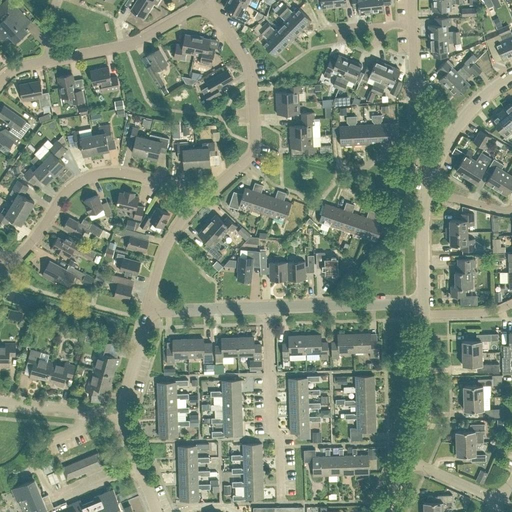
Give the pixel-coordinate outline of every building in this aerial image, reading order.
[(27,29),(25,27),(24,26),(20,22),(27,15),(12,0),(5,0),(0,5),(0,8),(4,13),(0,16),(0,36),(2,39),(8,34),(15,41),(20,36),(21,37),(28,30),(27,29)] [(135,0),(131,8),(132,8),(143,15),(144,16),(147,11),(149,12),(155,2),(158,4),(160,0),(135,0)] [(247,5),(236,0),(227,0),(224,7),(232,11),(230,17),(244,25),(245,24),(250,14),(244,11),(247,5)] [(352,0),(353,7),(358,7),(359,14),(372,12),(370,0),(352,0)] [(370,0),(372,12),(385,11),(384,4),(391,3),(390,0),(370,0)] [(451,3),(461,2),(462,2),(462,0),(431,0),(432,11),(451,10),(451,3)] [(280,7),(302,29),(311,20),(297,6),(292,11),(284,3),(280,7)] [(284,19),(279,24),(293,38),(302,29),(280,7),(276,11),(284,19)] [(462,8),(462,16),(476,15),(475,8),(462,8)] [(264,19),(266,16),(263,14),(262,17),(257,20),(259,23),(264,19)] [(428,25),(429,37),(459,36),(459,30),(447,31),(447,24),(451,24),(451,17),(435,18),(435,25),(428,25)] [(262,25),(284,47),(293,38),(279,24),(275,29),(266,21),(262,25)] [(511,55),(511,50),(501,23),(496,26),(497,28),(496,29),(501,39),(494,42),(502,60),(511,55)] [(501,23),(511,50),(511,34),(508,24),(502,26),(501,23)] [(250,27),(245,24),(244,25),(241,30),(245,32),(250,27)] [(275,56),(284,47),(262,25),(258,29),(267,37),(261,43),(275,56)] [(187,52),(195,54),(198,36),(186,33),(184,44),(178,43),(175,57),(186,60),(187,52)] [(198,36),(195,54),(202,55),(200,63),(212,65),(215,47),(209,46),(211,39),(198,36)] [(429,51),(433,50),(433,57),(448,56),(447,50),(448,50),(448,43),(459,42),(459,36),(429,37),(429,51)] [(148,67),(154,78),(159,86),(164,83),(160,74),(162,73),(160,68),(161,68),(168,63),(160,48),(148,55),(153,64),(148,67)] [(332,85),(338,87),(350,59),(338,54),(335,60),(330,58),(324,74),(330,77),(332,72),(337,74),(332,85)] [(135,57),(141,77),(149,74),(143,55),(135,57)] [(370,89),(376,92),(387,63),(376,58),(372,66),(368,65),(362,78),(367,80),(369,76),(375,79),(370,89)] [(350,59),(338,87),(343,90),(348,79),(355,81),(362,64),(350,59)] [(437,70),(443,75),(439,80),(448,88),(469,66),(465,62),(457,71),(452,66),(454,65),(448,59),(437,70)] [(469,66),(448,88),(457,97),(470,84),(465,79),(472,71),(476,75),(482,70),(474,62),(469,66)] [(387,63),(376,92),(381,94),(386,83),(392,86),(390,91),(396,94),(401,82),(395,78),(399,69),(387,63)] [(101,82),(102,84),(103,92),(120,88),(117,76),(111,77),(109,66),(91,70),(94,83),(101,82)] [(202,89),(208,101),(210,100),(222,93),(219,88),(235,78),(229,68),(207,81),(210,85),(202,89)] [(76,91),(73,74),(59,77),(62,97),(72,95),(74,103),(85,101),(83,90),(76,91)] [(43,93),(41,80),(20,84),(23,100),(39,97),(41,107),(52,105),(49,92),(43,93)] [(277,92),(277,103),(299,102),(299,91),(301,91),(301,85),(288,85),(289,91),(277,92)] [(334,99),(331,105),(333,105),(338,104),(340,104),(340,96),(334,97),(334,99)] [(322,107),(331,106),(331,105),(334,99),(322,99),(322,107)] [(299,102),(277,103),(278,114),(300,113),(299,102)] [(511,106),(510,104),(500,111),(508,120),(511,116),(511,106)] [(0,115),(13,125),(10,130),(21,138),(25,131),(20,127),(25,120),(5,105),(0,112),(0,115)] [(491,119),(498,128),(508,120),(500,111),(491,119)] [(374,124),(365,125),(366,144),(379,143),(377,114),(372,115),(372,120),(374,122),(374,124)] [(382,114),(377,114),(379,143),(391,142),(390,123),(380,124),(380,122),(382,119),(382,114)] [(353,145),(352,116),(347,116),(347,122),(349,124),(349,126),(339,126),(341,145),(353,145)] [(357,116),(352,116),(353,145),(366,144),(365,125),(356,125),(356,123),(357,121),(357,116)] [(152,120),(143,118),(142,123),(144,123),(143,126),(150,128),(152,120)] [(290,125),(290,137),(313,136),(312,125),(315,125),(315,118),(302,119),(302,125),(290,125)] [(511,125),(508,120),(498,128),(505,137),(511,131),(511,125)] [(101,134),(94,135),(97,152),(110,150),(108,140),(113,139),(110,124),(99,127),(101,134)] [(133,153),(146,155),(150,138),(149,138),(137,135),(139,128),(133,126),(130,139),(136,140),(133,153)] [(10,147),(13,142),(17,144),(21,138),(10,130),(7,128),(3,132),(0,130),(0,129),(0,147),(1,148),(4,143),(10,147)] [(97,152),(94,135),(81,138),(80,131),(74,132),(74,134),(75,140),(76,146),(82,145),(84,155),(97,152)] [(316,140),(323,139),(323,131),(315,131),(316,140)] [(474,141),(485,148),(491,137),(480,131),(474,141)] [(150,138),(146,155),(158,158),(160,150),(166,152),(169,138),(150,133),(149,138),(150,138)] [(37,150),(35,153),(36,154),(44,161),(57,174),(66,165),(59,157),(63,153),(61,152),(65,148),(64,147),(67,144),(63,135),(58,140),(57,140),(53,144),(49,148),(44,144),(37,150)] [(458,142),(464,146),(468,139),(463,135),(458,142)] [(313,136),(290,137),(291,148),(303,147),(303,153),(316,152),(316,146),(313,146),(313,136)] [(185,167),(199,166),(197,148),(188,148),(187,141),(177,142),(178,157),(184,156),(185,167)] [(197,148),(199,166),(211,165),(210,155),(216,154),(215,142),(202,143),(202,147),(197,148)] [(452,153),(460,158),(463,159),(466,154),(455,147),(452,152),(452,153)] [(456,171),(466,177),(476,161),(470,157),(473,153),(468,150),(466,154),(463,159),(456,171)] [(25,174),(33,182),(36,179),(37,180),(41,176),(48,183),(57,174),(44,161),(36,154),(31,160),(35,164),(32,167),(28,171),(25,174)] [(486,182),(497,189),(506,173),(501,169),(504,165),(494,159),(486,171),(491,174),(486,182)] [(476,161),(466,177),(476,183),(488,163),(484,160),(481,164),(476,161)] [(506,173),(497,189),(507,195),(511,187),(511,174),(511,176),(506,173)] [(16,196),(12,203),(28,213),(35,202),(24,195),(28,189),(29,186),(19,180),(11,193),(16,196)] [(239,205),(251,209),(259,184),(255,182),(252,190),(245,188),(243,194),(234,191),(229,205),(238,209),(239,205)] [(251,209),(262,213),(268,195),(261,193),(264,185),(259,184),(251,209)] [(142,219),(145,206),(138,204),(139,196),(134,195),(135,192),(124,190),(124,193),(120,192),(117,206),(131,210),(130,216),(142,219)] [(262,213),(273,217),(282,191),(278,190),(275,198),(268,195),(262,213)] [(282,191),(273,217),(285,221),(291,203),(284,200),(286,193),(282,191)] [(102,204),(99,194),(85,200),(90,214),(104,209),(106,215),(112,213),(108,201),(102,204)] [(330,225),(342,229),(350,203),(346,202),(343,210),(336,207),(330,225)] [(28,213),(12,203),(8,209),(4,207),(1,212),(0,211),(0,218),(8,223),(11,218),(22,224),(28,213)] [(319,221),(330,225),(336,207),(325,203),(319,221)] [(342,229),(354,233),(359,215),(352,212),(355,205),(350,203),(342,229)] [(163,227),(171,214),(158,207),(152,217),(147,214),(140,225),(145,228),(150,220),(163,227)] [(354,233),(365,236),(373,211),(369,210),(367,217),(359,215),(354,233)] [(373,211),(365,236),(377,240),(383,222),(375,220),(378,213),(373,211)] [(446,230),(446,232),(468,232),(468,225),(474,224),(474,213),(461,214),(461,219),(449,220),(449,227),(447,227),(447,230),(446,230)] [(217,215),(208,224),(221,236),(227,231),(230,233),(237,226),(228,217),(224,221),(217,215)] [(70,217),(64,227),(81,237),(86,226),(92,229),(95,224),(84,218),(81,223),(70,217)] [(134,229),(136,230),(140,222),(136,221),(128,218),(125,227),(134,229)] [(221,236),(208,224),(199,234),(209,242),(205,247),(218,259),(222,255),(212,246),(221,236)] [(146,252),(149,240),(136,237),(138,232),(121,227),(119,234),(130,237),(127,247),(146,252)] [(462,250),(475,250),(475,239),(468,239),(468,232),(446,232),(446,235),(447,235),(447,237),(450,237),(450,244),(462,244),(462,250)] [(78,254),(79,252),(80,250),(81,249),(83,244),(73,238),(70,243),(63,239),(59,237),(52,248),(69,257),(73,251),(78,254)] [(102,248),(106,241),(100,238),(96,245),(102,248)] [(95,252),(91,249),(83,245),(81,249),(80,250),(79,252),(91,259),(95,252)] [(105,255),(113,257),(115,249),(107,248),(105,255)] [(252,266),(260,266),(260,251),(247,250),(247,257),(238,256),(237,271),(239,271),(238,279),(251,280),(252,266)] [(260,251),(260,266),(261,274),(270,273),(270,280),(276,280),(277,281),(278,282),(279,282),(280,281),(281,281),(281,280),(288,280),(287,261),(269,262),(270,267),(267,267),(266,251),(260,251)] [(120,270),(138,274),(141,261),(125,257),(125,254),(119,252),(116,261),(122,262),(120,270)] [(325,275),(338,275),(338,256),(325,256),(325,252),(317,252),(317,265),(322,265),(322,269),(325,269),(325,275)] [(305,261),(287,261),(288,280),(294,279),(294,280),(295,281),(296,281),(297,281),(298,281),(298,280),(299,279),(305,279),(305,272),(314,272),(314,255),(308,255),(308,265),(305,265),(305,261)] [(75,267),(77,262),(71,258),(68,263),(75,267)] [(455,285),(451,285),(452,296),(460,296),(461,304),(478,304),(477,294),(465,295),(465,288),(472,288),(472,266),(475,266),(475,259),(457,259),(457,271),(455,271),(455,285)] [(44,272),(42,275),(54,281),(55,278),(69,285),(74,275),(82,280),(85,273),(69,264),(67,269),(50,260),(44,272)] [(129,300),(133,285),(124,283),(125,277),(98,270),(96,276),(119,282),(115,296),(129,300)] [(492,274),(492,287),(502,286),(501,274),(492,274)] [(503,345),(503,356),(503,357),(510,356),(511,356),(511,331),(510,332),(510,345),(503,345)] [(354,352),(353,333),(337,334),(338,342),(331,342),(331,358),(338,358),(338,353),(354,352)] [(369,333),(353,333),(354,352),(370,352),(370,357),(377,356),(376,340),(369,341),(369,333)] [(462,340),(463,353),(482,352),(482,340),(498,340),(498,333),(477,333),(477,340),(462,340)] [(282,344),(282,356),(283,356),(283,367),(290,367),(290,354),(305,354),(304,335),(288,336),(288,343),(282,344)] [(311,335),(304,335),(305,354),(320,353),(320,358),(327,358),(327,342),(320,342),(320,335),(311,335)] [(222,356),(238,356),(237,337),(221,338),(221,345),(214,346),(215,362),(222,362),(222,356)] [(237,337),(238,356),(253,355),(253,361),(249,361),(249,370),(260,370),(260,344),(252,344),(252,337),(237,337)] [(187,339),(188,357),(202,357),(202,362),(213,362),(212,342),(202,342),(202,338),(187,339)] [(93,364),(92,369),(113,374),(116,366),(117,367),(120,358),(108,355),(112,342),(100,339),(96,356),(98,357),(96,365),(93,364)] [(188,357),(187,339),(171,339),(172,347),(166,347),(166,364),(174,363),(173,358),(188,357)] [(0,365),(2,365),(2,367),(9,367),(10,355),(16,355),(16,343),(5,343),(5,346),(0,345),(0,365)] [(30,353),(27,365),(33,366),(30,378),(37,380),(38,378),(47,381),(53,359),(48,358),(47,361),(40,359),(42,351),(31,349),(30,353)] [(463,365),(469,364),(478,364),(478,370),(492,370),(494,372),(499,372),(499,363),(483,364),(482,352),(463,353),(463,365)] [(511,372),(510,356),(503,357),(503,356),(502,356),(502,372),(511,372)] [(53,359),(47,381),(56,384),(56,385),(63,387),(66,376),(72,377),(75,366),(65,363),(64,366),(56,363),(57,361),(53,359)] [(223,363),(214,364),(214,372),(223,372),(223,363)] [(113,374),(92,369),(91,373),(94,374),(92,382),(89,381),(86,392),(97,395),(99,389),(111,392),(113,384),(111,383),(113,374)] [(464,385),(464,397),(483,397),(483,385),(493,384),(502,384),(502,374),(492,374),(492,375),(492,378),(478,378),(478,384),(464,385)] [(356,387),(353,387),(353,386),(344,386),(344,391),(356,391),(356,390),(374,389),(374,375),(355,376),(356,387)] [(289,378),(289,391),(308,391),(308,389),(308,380),(309,380),(309,381),(319,380),(319,376),(307,376),(307,377),(289,378)] [(158,382),(158,396),(177,395),(177,394),(176,384),(178,384),(178,385),(188,384),(188,380),(176,380),(176,382),(158,382)] [(222,380),(222,391),(220,391),(220,390),(210,390),(211,395),(213,395),(223,395),(223,394),(241,393),(241,380),(222,380)] [(289,391),(290,405),(308,404),(308,403),(308,393),(310,393),(310,394),(320,394),(319,389),(308,389),(308,391),(289,391)] [(356,400),(354,400),(354,399),(344,399),(344,403),(344,405),(349,405),(356,405),(356,403),(375,403),(374,389),(356,390),(356,391),(356,400)] [(177,395),(158,396),(158,409),(177,409),(177,407),(186,407),(186,398),(188,398),(188,393),(177,394),(177,395)] [(202,404),(202,409),(202,410),(211,410),(216,409),(223,409),(223,407),(241,407),(241,393),(223,394),(223,395),(213,395),(214,404),(211,404),(202,404)] [(483,397),(464,397),(464,410),(479,409),(484,409),(483,397)] [(290,405),(290,418),(309,418),(309,416),(308,407),(310,407),(320,407),(320,402),(315,402),(308,403),(308,404),(290,405)] [(356,405),(357,413),(354,414),(354,412),(345,413),(345,417),(345,418),(357,418),(357,417),(375,416),(375,403),(356,403),(356,405)] [(158,409),(159,423),(177,422),(177,420),(177,411),(179,411),(179,412),(189,411),(189,407),(186,407),(177,407),(177,409),(158,409)] [(223,407),(223,409),(223,418),(221,418),(221,417),(211,417),(211,423),(223,422),(223,421),(242,420),(241,407),(223,407)] [(479,409),(479,416),(493,415),(495,416),(501,416),(500,408),(493,409),(489,409),(484,409),(479,409)] [(309,420),(311,420),(311,421),(321,421),(320,416),(309,416),(309,418),(290,418),(290,432),(309,431),(309,420)] [(357,417),(357,418),(357,428),(350,428),(350,440),(362,439),(362,431),(376,430),(375,416),(357,417)] [(177,424),(180,424),(180,425),(189,425),(189,420),(177,420),(177,422),(159,423),(159,436),(178,436),(177,424)] [(223,421),(223,422),(224,431),(221,431),(221,430),(212,431),(212,436),(224,436),(224,434),(242,433),(242,420),(223,421)] [(457,430),(457,443),(476,442),(483,442),(483,433),(485,433),(484,423),(471,424),(471,430),(457,430)] [(313,442),(322,441),(321,431),(312,431),(313,442)] [(476,442),(457,443),(457,455),(472,455),(472,461),(486,460),(486,454),(476,454),(476,442)] [(243,443),(243,455),(241,455),(241,454),(231,454),(231,459),(243,459),(243,457),(262,456),(262,443),(243,443)] [(178,446),(179,460),(197,459),(197,457),(197,448),(199,448),(209,448),(209,444),(197,444),(197,445),(178,446)] [(325,451),(325,456),(327,456),(327,474),(341,474),(341,456),(339,456),(330,456),(329,448),(325,449),(325,451)] [(339,448),(339,456),(341,456),(341,474),(355,473),(354,455),(352,455),(343,455),(343,448),(339,448)] [(352,451),(352,455),(354,455),(355,473),(368,473),(368,454),(356,455),(356,448),(352,448),(352,451)] [(327,456),(325,456),(315,456),(315,449),(304,449),(304,461),(313,461),(313,475),(327,474),(327,456)] [(67,479),(103,464),(98,452),(62,467),(67,479)] [(243,457),(243,459),(244,468),(242,468),(241,467),(232,468),(232,473),(244,473),(244,471),(262,470),(262,456),(243,457)] [(44,473),(57,468),(53,457),(40,462),(44,473)] [(179,460),(179,473),(198,472),(198,471),(197,461),(200,461),(200,462),(209,461),(209,457),(197,457),(197,459),(179,460)] [(481,469),(476,480),(483,483),(483,482),(487,472),(481,469)] [(179,473),(179,486),(198,486),(198,484),(198,474),(200,474),(200,475),(210,475),(210,470),(198,471),(198,472),(179,473)] [(244,471),(244,473),(244,481),(242,481),(232,481),(232,486),(244,486),(244,484),(263,483),(262,470),(244,471)] [(133,511),(131,505),(130,505),(122,509),(119,503),(118,500),(113,489),(93,497),(94,499),(82,504),(80,500),(68,505),(66,501),(54,506),(47,509),(42,497),(34,479),(32,475),(28,477),(29,480),(22,483),(11,487),(12,490),(16,500),(18,500),(23,511),(133,511)] [(244,486),(245,495),(238,496),(238,499),(245,499),(245,498),(263,497),(263,483),(244,484),(244,486)] [(198,488),(200,488),(201,489),(210,488),(210,485),(210,484),(198,484),(198,486),(179,486),(180,500),(199,499),(198,488)] [(438,501),(424,502),(424,511),(443,511),(443,501),(453,501),(452,494),(438,495),(438,501)]
